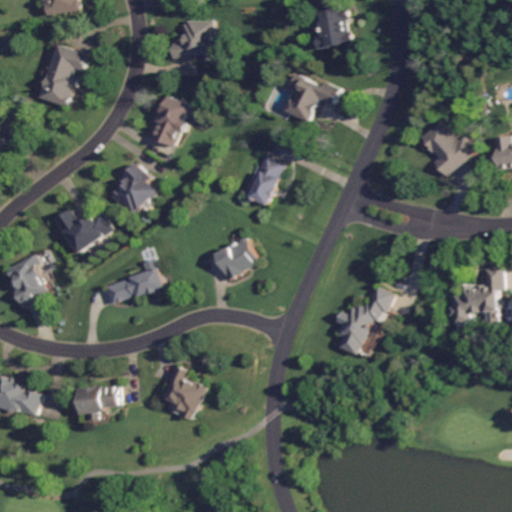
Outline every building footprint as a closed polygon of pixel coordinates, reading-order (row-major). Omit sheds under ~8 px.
[(82,11),(80,0),(44,0),(46,15),(82,11)] [(319,49),(353,44),(348,7),(342,8),(340,0),(320,0),(324,23),(316,24),(318,35),(317,35),(319,49)] [(184,42),(174,42),(174,57),(203,58),(203,62),(214,62),(215,21),(185,20),(184,42)] [(43,98),(72,107),(81,73),(86,74),(91,54),(58,44),(43,98)] [(286,111),(313,121),(321,99),(336,105),(342,90),(298,72),(292,86),(300,89),(296,100),(291,98),(286,111)] [(192,104),(169,96),(155,139),(176,146),(181,131),(187,133),(190,123),(186,121),(192,104)] [(449,177),(478,150),(464,136),(460,140),(441,120),(422,138),(440,157),(435,162),(449,177)] [(511,135),(497,137),(501,170),(511,169),(511,135)] [(271,205),(287,164),(266,156),(251,198),(271,205)] [(159,190),(150,182),(154,177),(137,164),(112,195),(137,216),(159,190)] [(104,210),(83,223),(73,209),(58,219),(81,254),(117,230),(104,210)] [(219,251),(229,278),(260,266),(250,239),(219,251)] [(8,268),(18,288),(14,290),(21,304),(49,291),(36,266),(40,263),(36,254),(8,268)] [(108,286),(114,304),(167,288),(158,258),(145,262),(148,273),(108,286)] [(486,268),(504,267),(507,322),(456,325),(454,285),(487,283),(486,268)] [(379,286),(372,305),(361,303),(357,313),(345,308),(340,321),(345,324),(342,334),(348,337),(344,346),(362,354),(377,319),(387,323),(399,295),(379,286)] [(178,364),(163,397),(197,412),(207,388),(190,381),(194,371),(178,364)] [(0,373),(43,386),(36,413),(0,403),(0,373)] [(119,384),(78,389),(81,415),(122,410),(119,384)]
